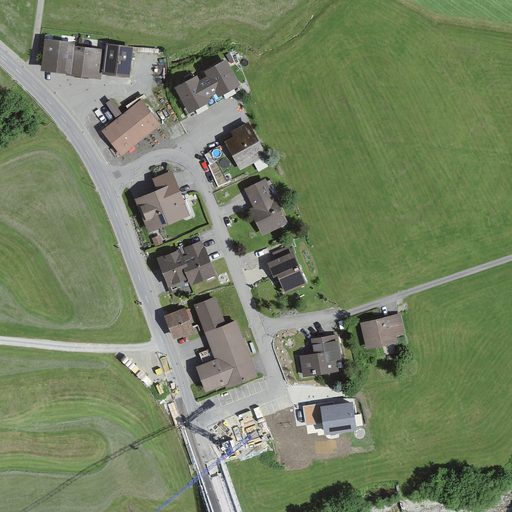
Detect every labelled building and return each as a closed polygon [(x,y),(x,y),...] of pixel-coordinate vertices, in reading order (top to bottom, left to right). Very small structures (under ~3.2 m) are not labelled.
[(45,40),(42,70),(72,73),(74,43),(45,40)] [(106,44),(103,73),(130,77),(134,47),(106,44)] [(75,47),(72,77),(101,80),(105,50),(75,47)] [(198,75),(175,88),(189,115),(211,103),(209,99),(217,95),(218,97),(241,86),(227,60),(206,72),(208,75),(200,79),(198,75)] [(116,114),(122,111),(116,97),(109,100),(116,114)] [(143,100),(103,130),(122,156),(162,126),(143,100)] [(268,156),(250,123),(231,132),(234,139),(228,142),(242,170),(268,156)] [(224,143),(208,149),(211,159),(228,152),(224,143)] [(156,191),(137,199),(150,233),(191,216),(178,184),(173,173),(152,182),(156,191)] [(266,180),(246,189),(250,199),(255,210),(252,212),(262,235),(289,223),(278,199),(275,201),(266,180)] [(163,243),(160,236),(152,240),(155,247),(163,243)] [(204,241),(158,259),(169,287),(190,279),(192,285),(217,276),(204,241)] [(295,253),(270,263),(273,270),(275,277),(279,276),(286,293),(308,284),(295,253)] [(216,298),(193,307),(215,362),(196,369),(206,395),(225,388),(226,390),(256,379),(236,325),(227,329),(216,298)] [(186,308),(166,316),(175,339),(196,331),(186,308)] [(401,314),(361,323),(367,349),(399,342),(397,336),(406,334),(401,314)] [(314,354),(302,356),(305,378),(346,372),(339,334),(312,338),(314,354)] [(333,402),(304,407),(307,425),(324,423),(325,435),(356,431),(352,404),(334,407),(333,402)]
